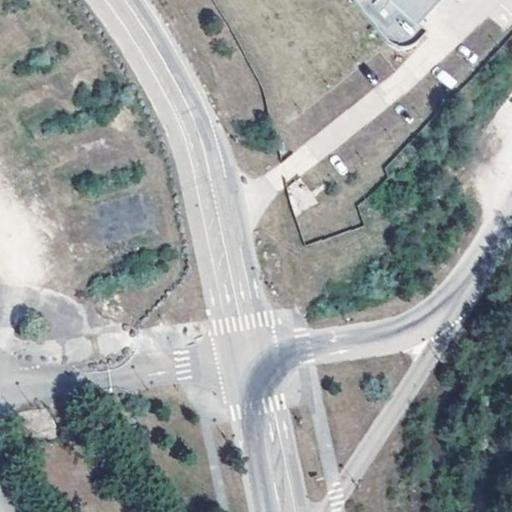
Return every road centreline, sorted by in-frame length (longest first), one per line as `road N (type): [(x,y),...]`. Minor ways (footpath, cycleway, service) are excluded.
road 1 (unclassified): [(248,354),(172,87),(116,0)]
road 2 (unclassified): [(328,511),(449,330),(444,309)]
road 3 (unclassified): [(444,309),(410,330),(248,354)]
road 4 (unclassified): [(280,511),(248,354)]
